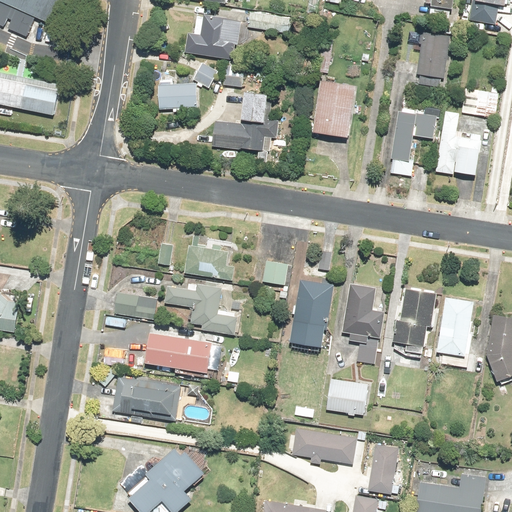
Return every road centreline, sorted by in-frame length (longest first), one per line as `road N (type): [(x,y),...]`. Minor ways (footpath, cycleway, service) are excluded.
road 1 (residential): [(96,172),(511,237)]
road 2 (residential): [(41,511),(96,172)]
road 3 (unknown): [(395,0),(360,213)]
road 4 (residential): [(96,172),(120,0)]
road 5 (unknown): [(511,113),(494,234)]
